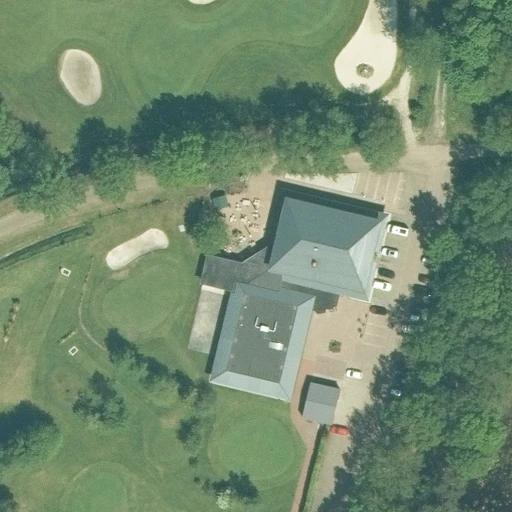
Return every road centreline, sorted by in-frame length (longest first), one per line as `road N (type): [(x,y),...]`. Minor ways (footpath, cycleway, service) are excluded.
road 1 (unclassified): [(0,232),(139,185),(200,174),(437,157)]
road 2 (track): [(437,157),(472,0)]
